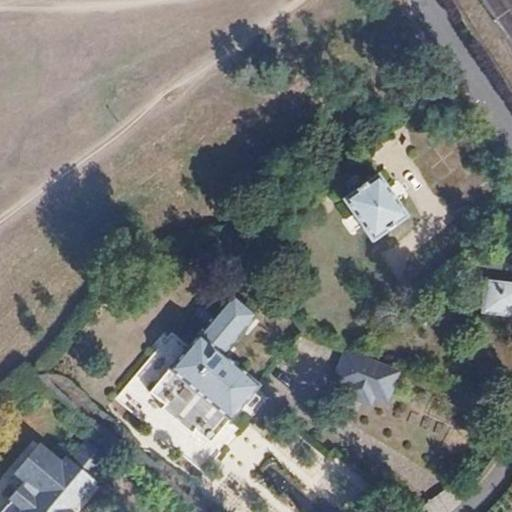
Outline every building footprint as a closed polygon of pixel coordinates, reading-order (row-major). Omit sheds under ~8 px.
[(378,178),(344,201),(372,241),(405,218),(378,178)] [(511,316),(511,288),(482,284),(478,312),(511,316)] [(256,317),(233,296),(147,394),(163,407),(159,411),(186,434),(190,430),(205,444),(256,387),(222,357),(256,317)] [(389,368),(349,352),(338,381),(351,386),(348,395),(369,403),(373,394),(385,399),(397,370),(389,368)] [(84,443),(75,454),(84,462),(77,471),(89,480),(105,461),(84,443)] [(67,511),(68,511),(92,483),(77,471),(84,462),(75,454),(68,462),(64,459),(59,466),(36,446),(12,474),(23,484),(20,488),(18,486),(6,501),(8,503),(0,511),(67,511)] [(441,491),(422,511),(439,511),(450,501),(441,491)]
